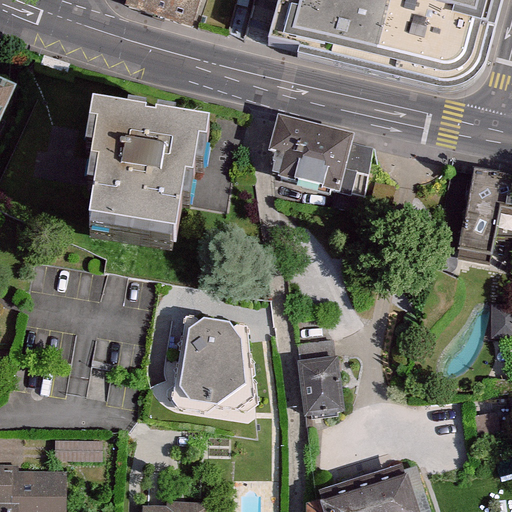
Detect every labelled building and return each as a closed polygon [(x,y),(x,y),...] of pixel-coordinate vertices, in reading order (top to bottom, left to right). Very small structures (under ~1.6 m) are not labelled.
[(125,0),(125,2),(199,24),(205,0),(125,0)] [(353,0),(281,0),(269,49),(417,88),(438,82),(447,73),(468,0),(371,0),(370,5),(353,0)] [(0,127),(16,93),(0,86),(0,127)] [(193,139),(71,120),(67,142),(79,144),(73,178),(80,179),(70,236),(157,250),(165,195),(172,196),(179,157),(189,159),(193,139)] [(357,139),(279,121),(275,150),(278,187),(343,198),(357,139)] [(511,175),(473,171),(463,251),(495,254),(497,238),(511,239),(511,175)] [(199,322),(185,335),(178,385),(188,402),(214,404),(236,383),(239,340),(229,326),(199,322)] [(299,347),(308,420),(344,415),(334,342),(299,347)] [(106,445),(59,445),(58,465),(106,466),(106,445)] [(16,462),(0,462),(0,511),(69,511),(69,475),(16,475),(16,462)] [(326,511),(420,511),(411,481),(325,507),(326,511)]
